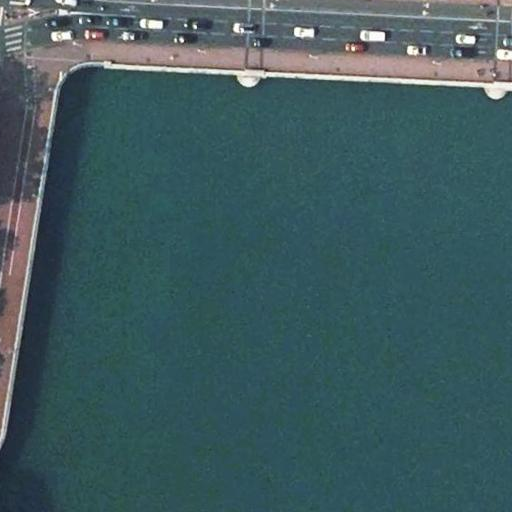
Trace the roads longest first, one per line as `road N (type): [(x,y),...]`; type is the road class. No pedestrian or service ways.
road 1 (primary): [(511,38),(235,23)]
road 2 (primary): [(235,23),(64,26),(0,41)]
road 3 (primary): [(235,23),(75,0)]
